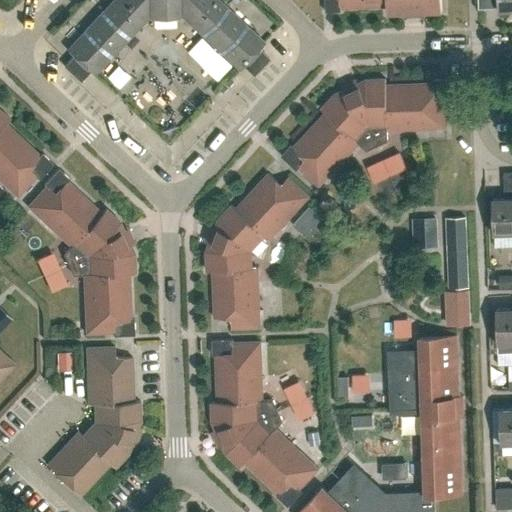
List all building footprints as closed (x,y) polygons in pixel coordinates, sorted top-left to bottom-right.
[(73,55),(90,70),(94,74),(115,51),(116,47),(119,39),(122,33),(126,28),(145,8),(153,16),(176,15),(184,7),(204,25),(208,30),(211,36),(215,43),(216,47),(239,69),(243,65),(258,48),(264,42),(219,0),(112,0),(67,49),(73,55)] [(387,6),(388,12),(442,10),(441,0),(325,0),(326,11),(341,11),(341,8),(387,6)] [(258,48),(243,65),(253,75),(269,58),(258,48)] [(64,65),(81,81),(90,70),(73,55),(64,65)] [(359,143),(367,150),(388,140),(388,129),(446,127),(445,100),(448,100),(448,79),(432,79),(432,83),(386,84),(386,78),(366,79),(334,93),(321,108),(326,112),(294,146),(292,143),(281,155),(297,169),(299,167),(306,174),(318,185),(319,185),(359,143)] [(0,179),(17,196),(36,176),(38,178),(53,163),(41,152),(39,155),(5,123),(9,118),(0,109),(0,179)] [(393,143),(359,158),(367,174),(400,160),(393,143)] [(130,319),(129,273),(135,272),(134,253),(120,221),(105,208),(101,212),(67,181),(69,178),(58,168),(44,183),(46,186),(28,206),(70,245),(63,253),(73,275),(83,274),(86,333),(113,332),(113,335),(134,334),(134,319),(130,319)] [(214,318),(231,317),(232,328),(260,327),(258,267),(252,267),(251,249),(264,235),(268,240),(309,196),(309,195),(288,176),(281,184),(269,173),(236,208),(232,204),(218,218),(206,250),(207,270),(213,270),(214,318)] [(511,197),(492,199),(493,232),(511,231),(511,197)] [(310,205),(293,223),(306,234),(322,215),(310,205)] [(450,217),(451,249),(467,249),(466,217),(450,217)] [(436,242),(435,218),(415,218),(416,242),(436,242)] [(286,273),(304,280),(317,248),(299,241),(286,273)] [(45,285),(62,277),(47,244),(30,252),(45,285)] [(468,287),(467,254),(451,255),(452,287),(468,287)] [(448,323),(470,322),(468,291),(446,292),(448,323)] [(0,329),(11,318),(0,307),(0,329)] [(498,352),(511,351),(511,307),(496,308),(498,352)] [(435,511),(435,495),(462,494),(459,415),(458,415),(457,412),(457,397),(459,397),(457,335),(420,336),(420,352),(391,353),(393,410),(422,409),(425,494),(385,495),(355,467),(330,493),(322,486),(298,511),(435,511)] [(261,341),(243,342),(233,342),(233,338),(212,339),(213,355),(216,354),(217,401),(211,401),(212,421),(226,452),(241,466),(245,461),(279,493),(277,495),(288,506),(303,490),(300,488),(307,481),(319,468),(276,428),(283,420),(274,399),(263,399),(261,341)] [(82,435),(78,431),(47,464),(80,495),(110,463),(114,467),(128,452),(140,420),(139,400),(133,400),(132,356),(115,357),(115,346),(86,347),(88,403),(94,403),(95,421),(82,435)] [(0,379),(15,364),(0,349),(0,379)] [(58,352),(58,362),(72,362),(72,352),(58,352)] [(511,408),(500,409),(501,442),(511,441),(511,408)] [(500,409),(493,409),(494,443),(501,442),(500,409)]
